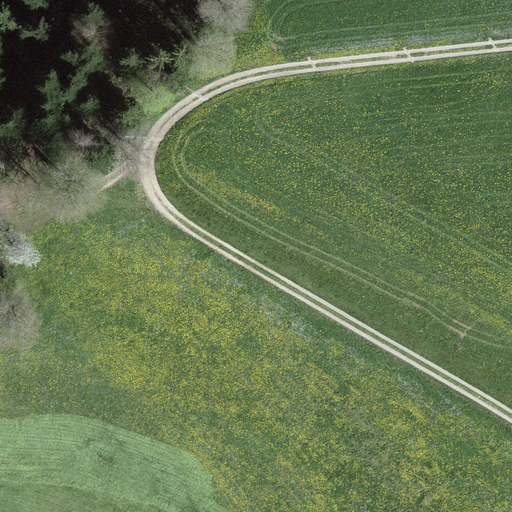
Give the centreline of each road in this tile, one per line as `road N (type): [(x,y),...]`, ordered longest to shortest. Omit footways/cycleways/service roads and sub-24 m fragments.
road 1 (unclassified): [(511,419),(191,229),(154,195),(146,160),(174,114),(240,78),(511,46)]
road 2 (track): [(146,160),(0,233)]
